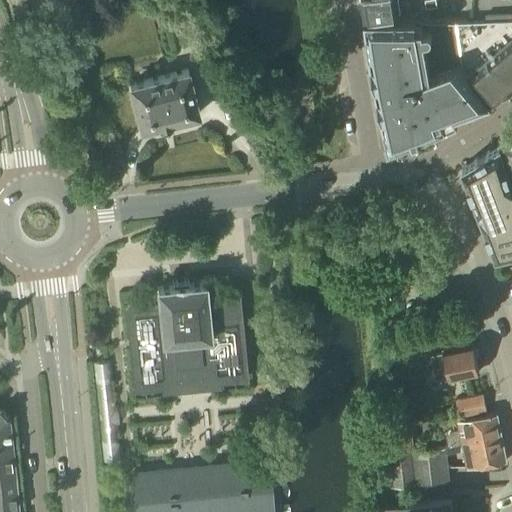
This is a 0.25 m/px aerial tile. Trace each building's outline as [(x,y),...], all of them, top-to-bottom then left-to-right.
[(183,45),(203,40),(192,0),(182,0),(172,3),(183,45)] [(361,0),(364,18),(400,13),(398,0),(361,0)] [(459,56),(455,21),(422,20),(422,19),(372,18),(364,19),(369,53),(375,86),(389,148),(423,136),(446,126),(458,120),(456,115),(492,101),(460,66),(459,56)] [(460,66),(492,101),(492,102),(503,93),(503,94),(511,85),(511,18),(455,21),(459,56),(460,66)] [(141,128),(199,113),(187,68),(129,83),(141,128)] [(511,130),(499,139),(500,144),(511,175),(511,130)] [(511,175),(500,144),(463,166),(479,209),(480,209),(482,212),(481,213),(497,255),(511,251),(511,175)] [(204,282),(188,284),(188,278),(172,280),(172,285),(156,287),(158,305),(129,308),(136,377),(165,374),(165,370),(184,368),(185,376),(194,375),(193,367),(212,365),(212,369),(242,366),(235,298),(206,301),(204,282)] [(449,378),(479,372),(476,357),(478,355),(477,350),(474,349),(473,343),(444,349),(444,351),(431,354),(436,378),(449,375),(449,378)] [(111,360),(92,362),(102,462),(121,460),(118,425),(120,425),(118,406),(116,406),(111,360)] [(459,416),(487,410),(483,393),(455,398),(459,416)] [(0,444),(12,444),(9,415),(2,408),(0,408),(0,444)] [(483,434),(501,431),(497,412),(457,420),(459,428),(449,430),(446,435),(448,445),(462,443),(461,441),(484,437),(483,434)] [(412,450),(412,449),(408,420),(383,423),(387,453),(412,450)] [(461,441),(462,443),(463,450),(467,468),(506,460),(501,431),(483,434),(484,437),(461,441)] [(0,477),(15,476),(12,444),(0,444),(0,477)] [(412,450),(387,453),(391,485),(450,479),(447,453),(446,445),(412,449),(412,450)] [(246,511),(241,462),(132,473),(136,511),(246,511)] [(0,510),(19,508),(15,476),(0,477),(0,510)] [(452,511),(451,499),(376,504),(376,511),(452,511)]
